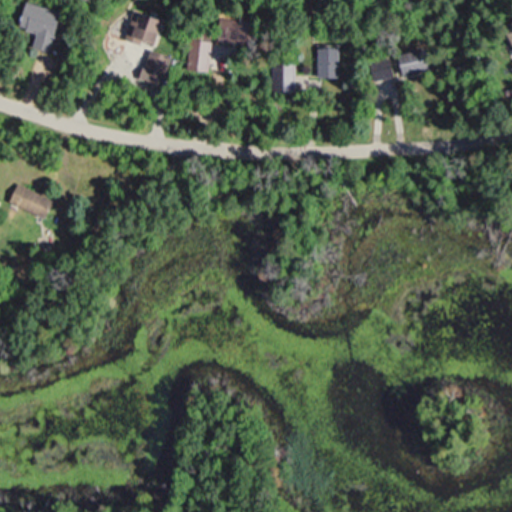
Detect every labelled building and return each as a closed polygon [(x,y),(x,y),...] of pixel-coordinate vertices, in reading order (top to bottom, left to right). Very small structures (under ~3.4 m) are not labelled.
[(68,12),(32,3),(24,30),(61,39),(68,12)] [(161,31),(161,14),(135,14),(135,41),(165,41),(165,31),(161,31)] [(259,20),(224,20),(224,43),(259,43),(259,20)] [(326,79),(346,79),(346,45),(326,45),(326,79)] [(152,65),(172,72),(177,57),(158,50),(152,65)] [(440,71),(437,50),(405,54),(408,76),(440,71)] [(11,203),(48,220),(56,201),(20,184),(11,203)]
